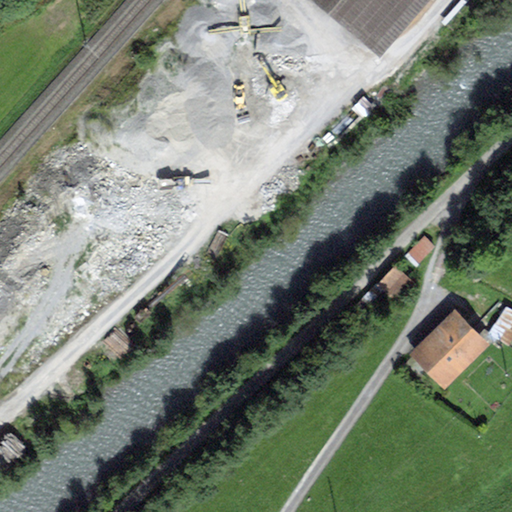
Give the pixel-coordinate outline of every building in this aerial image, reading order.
[(327,0),(365,32),(392,0),(327,0)] [(434,246),(425,237),(409,253),(418,262),(434,246)] [(396,300),(414,281),(396,264),(378,283),(396,300)] [(509,345),(511,341),(511,305),(508,303),(490,332),(509,345)] [(451,375),(482,344),(454,315),(433,336),(429,332),(418,342),(451,375)]
